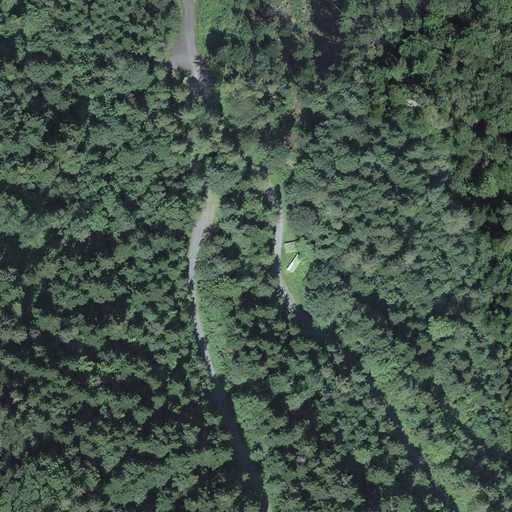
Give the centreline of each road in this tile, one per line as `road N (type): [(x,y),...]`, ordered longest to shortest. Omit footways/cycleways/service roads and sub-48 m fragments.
road 1 (track): [(450,511),(375,389),(285,300),(275,271),(273,197),(207,105),(187,0)]
road 2 (track): [(192,53),(172,61),(163,89),(201,184),(193,308),(263,511)]
